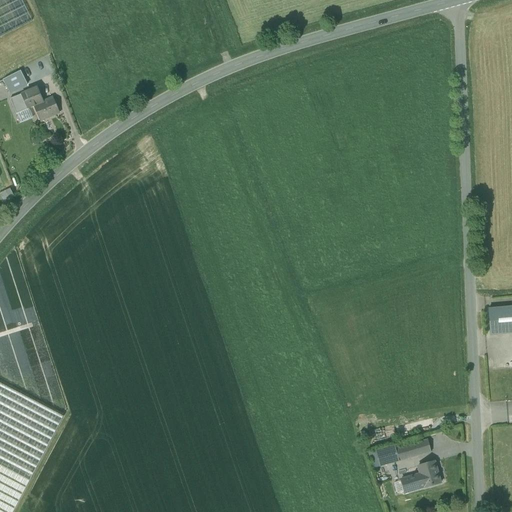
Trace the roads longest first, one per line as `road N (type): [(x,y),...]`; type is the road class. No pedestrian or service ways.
road 1 (tertiary): [(0,236),(92,147),(152,106),(299,44),(457,0)]
road 2 (tertiary): [(479,511),(457,0)]
